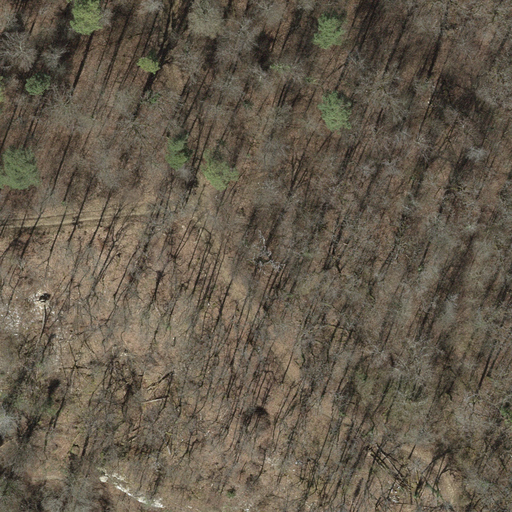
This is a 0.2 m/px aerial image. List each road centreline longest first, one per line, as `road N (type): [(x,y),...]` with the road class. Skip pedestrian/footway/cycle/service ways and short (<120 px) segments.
road 1 (track): [(429,51),(384,101),(315,151),(199,200),(49,218),(0,215)]
road 2 (track): [(460,511),(446,459),(451,427),(232,278),(199,200)]
road 3 (track): [(451,427),(431,303),(429,51)]
